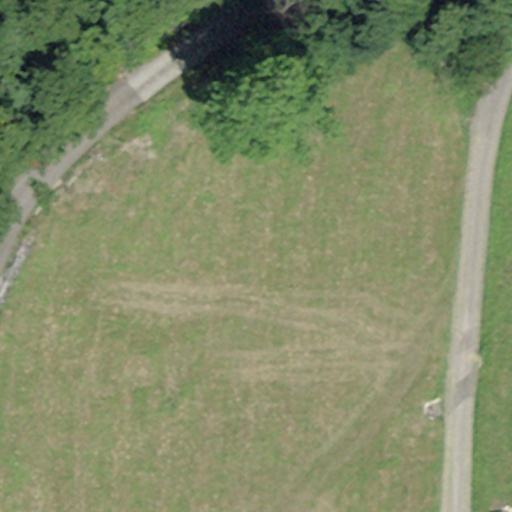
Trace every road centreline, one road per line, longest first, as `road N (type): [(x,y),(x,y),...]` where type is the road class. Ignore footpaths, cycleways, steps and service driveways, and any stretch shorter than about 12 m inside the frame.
road 1 (unclassified): [(511,47),(480,140),(452,511)]
road 2 (unclassified): [(0,212),(251,0)]
